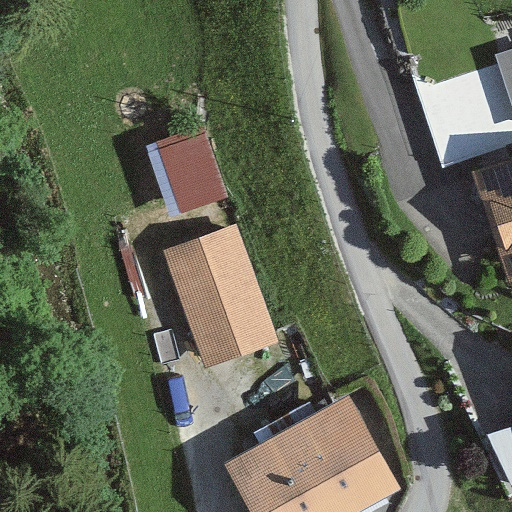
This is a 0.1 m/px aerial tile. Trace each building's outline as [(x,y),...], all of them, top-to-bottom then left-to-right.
[(511,48),(414,86),(445,164),(511,138),(511,48)] [(162,134),(181,204),(231,191),(212,121),(162,134)] [(511,168),(477,182),(511,279),(511,168)] [(234,232),(162,256),(207,379),(279,351),(234,232)] [(350,401),(226,465),(248,511),(354,511),(400,487),(350,401)]
